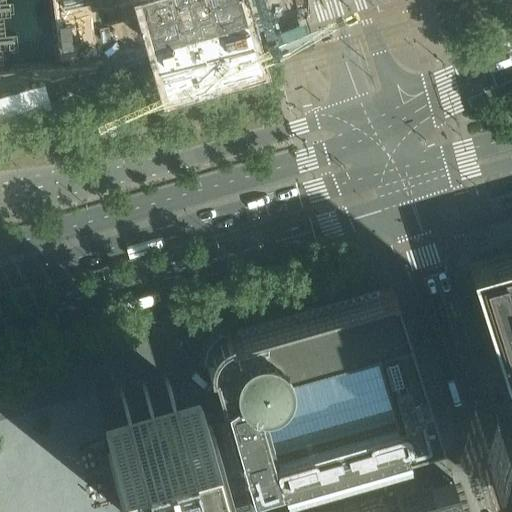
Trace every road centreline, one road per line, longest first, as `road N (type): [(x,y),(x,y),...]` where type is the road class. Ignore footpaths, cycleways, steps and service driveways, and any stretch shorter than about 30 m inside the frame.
road 1 (secondary): [(0,328),(344,224),(407,196)]
road 2 (secondary): [(0,283),(397,170)]
road 3 (secondary): [(372,133),(306,160),(0,248)]
road 4 (secondary): [(361,109),(0,202)]
road 5 (residential): [(483,444),(407,196)]
road 6 (residential): [(483,444),(267,511)]
road 7 (residential): [(400,118),(358,0)]
road 8 (secondary): [(511,63),(400,118)]
